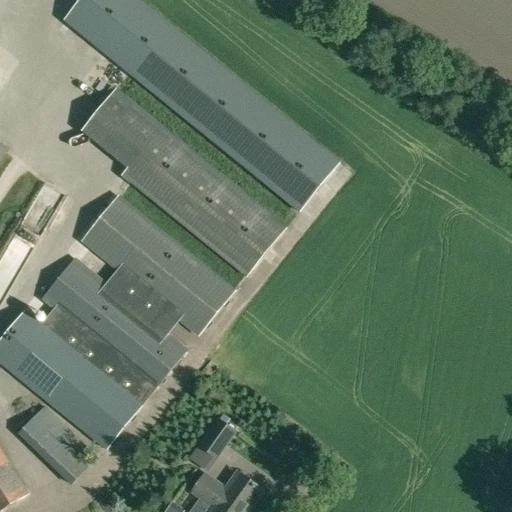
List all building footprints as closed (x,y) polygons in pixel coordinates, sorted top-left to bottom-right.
[(83,0),(66,22),(95,46),(300,212),(339,164),(138,0),(83,0)] [(286,229),(161,128),(123,176),(247,277),(286,229)] [(0,162),(8,149),(0,143),(0,162)] [(67,197),(55,232),(69,237),(81,202),(67,197)] [(235,292),(119,198),(83,241),(200,335),(235,292)] [(142,407),(139,404),(151,389),(154,391),(188,349),(77,259),(42,302),(54,311),(42,326),(26,312),(0,343),(0,363),(32,390),(41,397),(107,450),(142,407)] [(46,407),(22,431),(75,482),(98,457),(46,407)] [(235,432),(218,421),(200,447),(216,459),(235,432)] [(0,511),(1,511),(30,495),(0,447),(0,511)] [(247,511),(262,491),(238,474),(226,490),(205,475),(193,493),(214,508),(210,511),(247,511)]
